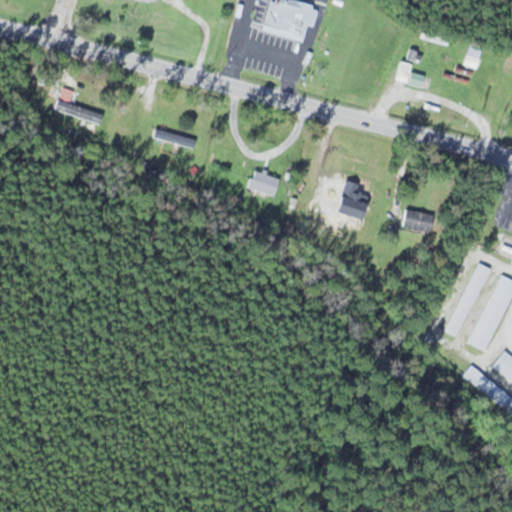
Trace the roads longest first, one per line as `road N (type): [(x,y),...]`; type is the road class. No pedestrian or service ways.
road 1 (secondary): [(0,13),(511,156)]
road 2 (track): [(325,0),(496,153)]
